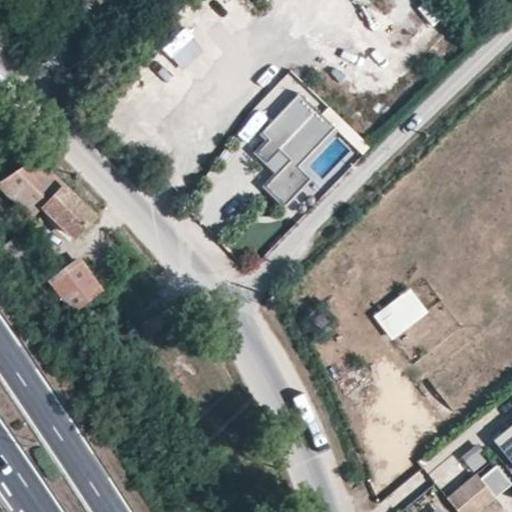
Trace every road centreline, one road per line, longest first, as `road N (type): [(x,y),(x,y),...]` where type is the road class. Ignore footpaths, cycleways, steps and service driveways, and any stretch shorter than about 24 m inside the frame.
road 1 (residential): [(228,300),(511,33)]
road 2 (unclassified): [(228,300),(0,70)]
road 3 (unclassified): [(228,300),(288,421),(321,511)]
road 4 (primary): [(110,511),(0,342)]
